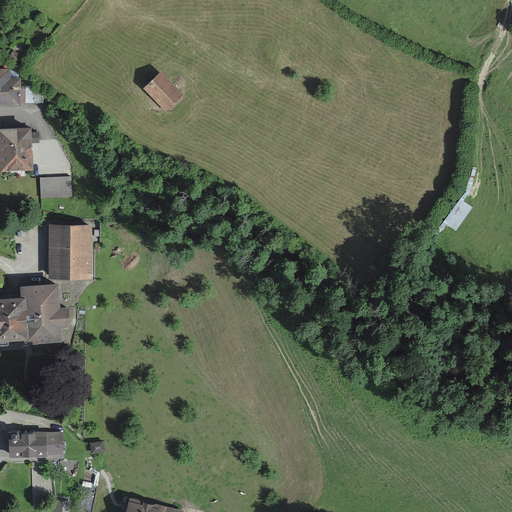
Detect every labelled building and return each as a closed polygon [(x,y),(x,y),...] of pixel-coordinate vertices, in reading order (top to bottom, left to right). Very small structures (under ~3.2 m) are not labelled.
[(15,67),(0,66),(0,104),(27,105),(27,79),(16,78),(15,67)] [(191,96),(167,72),(150,87),(174,114),(191,96)] [(31,124),(0,125),(0,165),(0,168),(33,166),(31,124)] [(73,172),(42,173),(43,194),(74,193),(73,172)] [(459,225),(474,202),(462,194),(446,217),(459,225)] [(95,222),(53,223),(55,279),(96,278),(95,222)] [(30,298),(0,299),(0,343),(69,341),(68,328),(80,328),(79,308),(69,308),(68,283),(29,285),(30,298)] [(65,431),(10,432),(11,458),(66,457),(65,431)] [(188,511),(136,498),(132,511),(188,511)]
